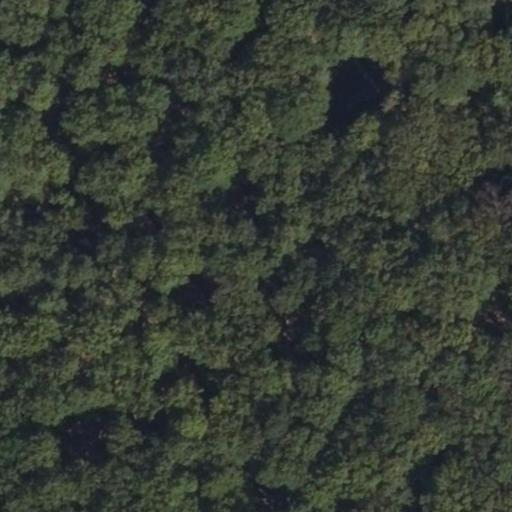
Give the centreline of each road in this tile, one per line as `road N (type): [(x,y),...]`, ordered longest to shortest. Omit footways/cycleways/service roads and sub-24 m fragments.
road 1 (track): [(464,167),(0,192)]
road 2 (track): [(464,167),(399,511)]
road 3 (track): [(493,0),(464,167)]
